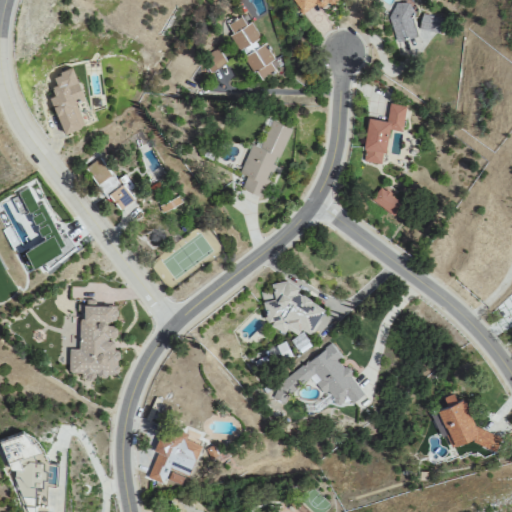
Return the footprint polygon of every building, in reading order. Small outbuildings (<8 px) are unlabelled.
[(335,0),(287,0),(286,5),(309,13),(313,2),(324,6),(325,0),(333,0),(336,1),(335,0)] [(405,0),(392,4),(394,11),(386,13),(396,42),(417,35),(405,0)] [(418,28),(441,34),(445,19),(422,12),(418,28)] [(259,79),(274,69),(269,61),(274,58),(262,39),(250,21),(245,24),(240,16),(227,25),(233,34),(230,36),(259,79)] [(209,71),(225,62),(218,49),(201,58),(209,71)] [(62,132),(93,120),(72,66),(52,74),(56,85),(50,87),(53,95),(49,97),(62,132)] [(405,105),(389,103),(386,120),(367,117),(361,161),(383,164),(387,129),(402,131),(405,105)] [(289,126),(271,119),(260,147),(251,144),(240,173),(246,175),(241,189),(263,197),(289,126)] [(134,197),(126,186),(130,183),(123,174),(116,179),(100,156),(86,167),(117,210),(134,197)] [(151,190),(161,212),(180,203),(170,181),(151,190)] [(370,201),(394,215),(402,201),(378,187),(370,201)] [(258,318),(284,334),(286,330),(296,336),(300,329),(308,334),(324,308),(296,291),(299,287),(283,277),(279,284),(278,284),(258,318)] [(68,372),(81,373),(81,376),(117,376),(118,350),(113,350),(113,339),(116,339),(116,326),(106,326),(106,320),(116,320),(116,304),(95,304),(95,301),(79,300),(78,349),(68,348),(68,372)] [(291,354),(284,340),(248,359),(256,373),(291,354)] [(269,390),(278,402),(313,376),(334,406),(347,397),(351,403),(364,393),(338,359),(341,357),(332,344),(269,390)] [(189,475),(200,443),(185,438),(187,432),(172,427),(168,439),(158,436),(153,451),(155,452),(147,477),(164,482),(168,468),(189,475)] [(0,438),(0,444),(9,469),(14,469),(14,475),(27,511),(34,511),(34,504),(46,504),(47,484),(56,481),(57,463),(45,462),(37,439),(27,438),(24,430),(0,438)]
